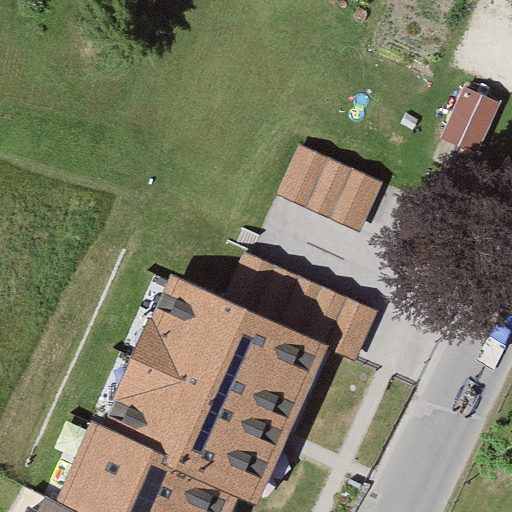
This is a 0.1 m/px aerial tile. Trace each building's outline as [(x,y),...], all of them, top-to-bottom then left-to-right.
[(483,143),(501,99),(465,85),(448,128),(483,143)] [(385,178),(300,143),(278,198),(363,232),(385,178)] [(242,253),(220,305),(333,351),(356,361),(377,310),(242,253)] [(220,305),(173,282),(100,439),(240,505),(258,511),(333,351),(220,305)] [(100,439),(94,436),(59,509),(65,511),(237,511),(240,505),(100,439)] [(65,511),(59,509),(37,498),(29,511),(65,511)]
